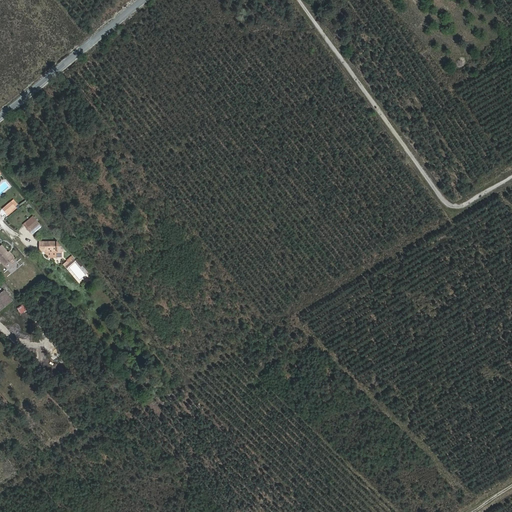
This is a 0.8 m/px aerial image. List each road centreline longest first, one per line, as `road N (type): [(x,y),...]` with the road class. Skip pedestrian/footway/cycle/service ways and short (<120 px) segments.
road 1 (track): [(511,176),(461,206),(446,203),(299,0)]
road 2 (residential): [(0,116),(142,0)]
